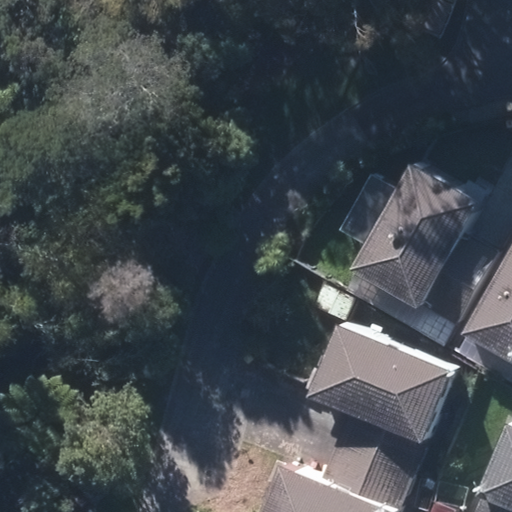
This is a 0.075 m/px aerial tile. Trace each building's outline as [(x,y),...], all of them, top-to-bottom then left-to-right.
[(506,248),(472,230),(492,194),(423,157),(367,261),(435,299),(453,265),(487,283),(506,248)] [(511,270),(477,326),(511,348),(511,270)] [(356,316),(323,388),(443,442),(475,370),(356,316)] [(413,497),(431,458),(352,421),(329,470),(300,457),(274,511),(419,511),(424,502),(413,497)] [(511,511),(511,440),(491,488),(495,489),(485,511),(511,511)]
